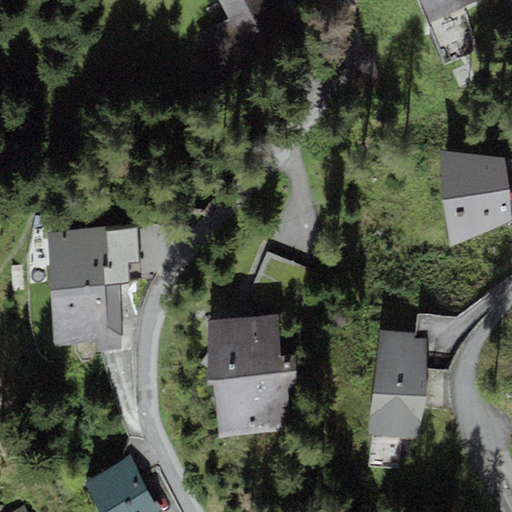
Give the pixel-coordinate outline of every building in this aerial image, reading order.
[(292,21),(280,0),(218,0),(230,20),(211,31),(225,59),(292,21)] [(419,0),(430,24),(482,0),(419,0)] [(510,222),(504,157),(441,153),(449,248),(510,222)] [(47,267),(49,290),(119,284),(129,283),(127,262),(139,261),(137,229),(106,231),(106,228),(47,233),(50,267),(47,267)] [(119,284),(49,290),(55,346),(93,342),(94,353),(121,350),(120,340),(124,339),(119,284)] [(278,315),(208,322),(206,387),(214,386),(218,438),(299,427),(294,356),(281,357),(278,315)] [(379,331),(368,435),(402,439),(413,439),(420,423),(425,404),(427,375),(425,340),(413,339),(413,335),(379,331)] [(159,511),(130,457),(84,481),(100,511),(159,511)]
